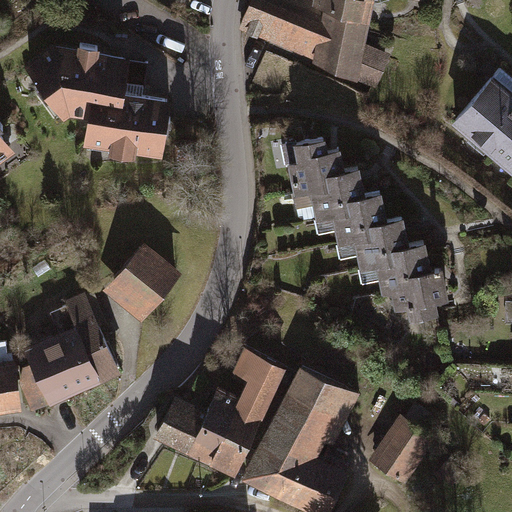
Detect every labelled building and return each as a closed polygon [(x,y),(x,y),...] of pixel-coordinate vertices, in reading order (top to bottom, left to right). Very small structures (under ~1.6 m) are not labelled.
[(375,0),(250,0),(239,28),(377,88),(392,53),(367,42),(375,0)] [(54,41),(25,62),(65,118),(71,113),(89,116),(84,143),(110,147),(110,151),(137,156),(138,151),(163,156),(173,95),(145,91),(149,61),(130,58),(131,53),(100,48),(101,43),(79,40),(78,45),(54,41)] [(511,91),(490,73),(449,122),(511,173),(511,91)] [(0,160),(16,149),(0,127),(0,160)] [(299,158),(287,160),(299,221),(316,218),(319,234),(336,231),(341,259),(359,256),(364,283),(382,279),(385,294),(395,292),(398,307),(410,305),(412,318),(440,312),(438,302),(451,299),(445,267),(434,269),(428,239),(412,242),(406,213),(389,216),(384,188),(367,191),(362,163),(346,167),(342,145),(329,148),(327,136),(295,142),(299,158)] [(195,142),(178,142),(179,160),(196,160),(195,142)] [(183,270),(144,238),(104,288),(143,319),(183,270)] [(124,370),(87,287),(63,298),(65,302),(49,310),(57,329),(23,345),(31,362),(24,365),(20,381),(32,408),(50,400),(51,403),(124,370)] [(0,411),(23,408),(15,357),(10,357),(7,338),(0,339),(0,411)] [(290,365),(246,344),(234,369),(251,377),(242,394),(219,383),(208,407),(175,391),(153,436),(236,476),(290,365)] [(361,391),(302,362),(244,477),(315,511),(329,511),(351,469),(320,454),(328,439),(335,443),(361,391)] [(407,415),(402,411),(369,459),(406,484),(439,436),(433,432),(442,418),(416,401),(407,415)]
